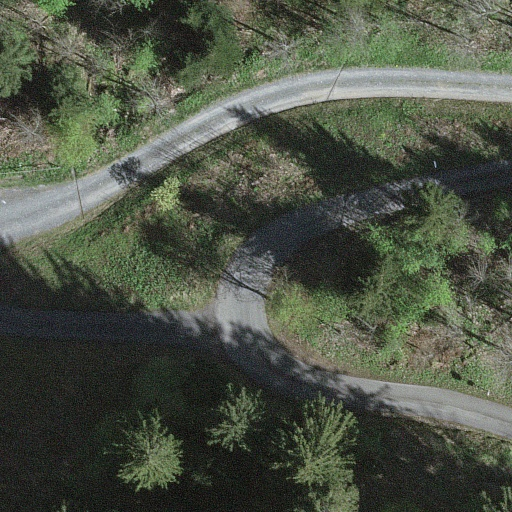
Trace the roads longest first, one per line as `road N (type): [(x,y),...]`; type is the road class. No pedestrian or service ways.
road 1 (unclassified): [(511,173),(310,207),(268,230),(239,298),(245,330),(268,363),(320,383),(511,420)]
road 2 (track): [(0,224),(262,107),(318,90),(357,82),(511,92)]
road 3 (track): [(0,327),(67,347),(245,330)]
